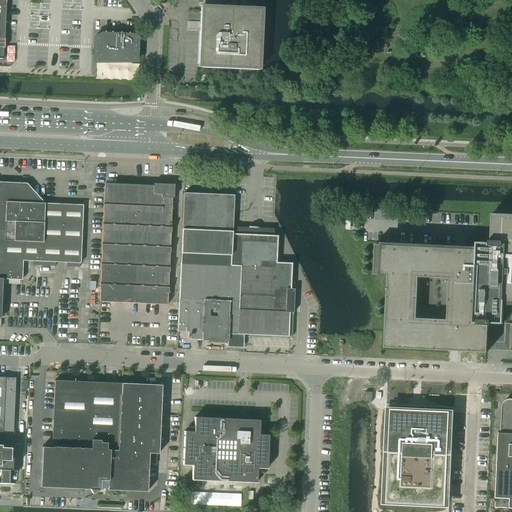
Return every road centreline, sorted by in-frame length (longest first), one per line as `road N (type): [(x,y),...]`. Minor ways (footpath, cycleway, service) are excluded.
road 1 (unclassified): [(0,360),(317,368)]
road 2 (secondary): [(256,152),(511,163)]
road 3 (unclassified): [(317,368),(511,376)]
road 4 (secondary): [(149,126),(0,120)]
road 5 (secondary): [(0,142),(146,149)]
road 6 (unclassified): [(310,511),(317,368)]
road 7 (unclassified): [(149,126),(154,25),(136,0)]
